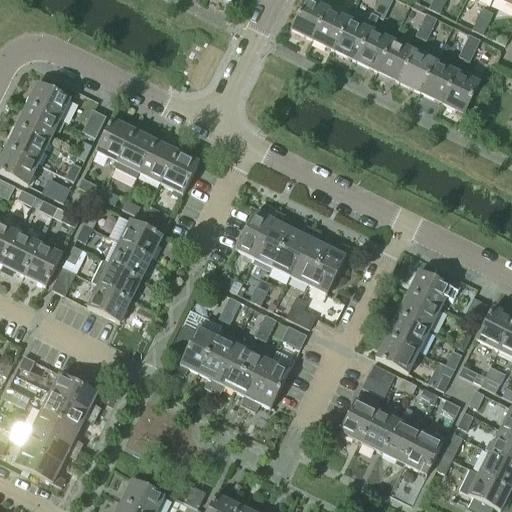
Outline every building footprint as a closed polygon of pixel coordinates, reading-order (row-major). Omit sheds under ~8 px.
[(387,0),(380,0),(377,7),(388,12),(393,3),(387,0)] [(511,0),(494,0),(494,2),(511,10),(511,0)] [(439,18),(444,7),(433,2),(428,13),(439,18)] [(305,3),(290,35),(312,46),(328,14),(305,3)] [(377,7),(372,19),(377,22),(382,24),(388,12),(377,7)] [(487,28),(493,18),(482,13),(477,23),(487,28)] [(328,14),(312,46),(333,56),(349,24),(328,14)] [(349,24),(333,56),(355,67),(371,35),(377,22),(372,19),(371,19),(368,25),(352,17),(349,24)] [(431,34),(436,24),(425,19),(421,28),(431,34)] [(482,39),(487,28),(477,23),(471,34),(482,39)] [(426,45),(431,34),(421,28),(415,40),(426,45)] [(371,35),(355,67),(377,77),(392,45),(371,35)] [(474,55),(479,45),(469,40),(464,49),(474,55)] [(392,45),(377,77),(398,88),(414,56),(392,45)] [(469,66),(474,55),(464,49),(458,61),(469,66)] [(414,56),(398,88),(420,98),(435,66),(414,56)] [(435,66),(420,98),(441,109),(457,77),(435,66)] [(457,77),(441,109),(464,120),(480,88),(457,77)] [(60,126),(71,103),(38,87),(27,110),(60,126)] [(63,127),(60,126),(27,110),(16,131),(49,147),(55,135),(58,137),(63,127)] [(95,143),(106,121),(93,115),(82,137),(95,143)] [(133,134),(112,124),(96,157),(107,162),(105,166),(116,172),(133,134)] [(39,169),(49,147),(16,131),(6,153),(39,169)] [(139,178),(155,145),(133,134),(116,172),(115,173),(137,183),(139,178)] [(161,189),(177,156),(155,145),(139,178),(161,189)] [(85,165),(92,150),(83,146),(76,160),(85,165)] [(0,177),(28,191),(39,169),(6,153),(0,164),(0,177)] [(198,169),(199,167),(177,156),(161,189),(172,195),(170,199),(180,204),(182,199),(183,200),(198,169)] [(74,186),(81,172),(72,168),(65,182),(74,186)] [(82,183),(78,192),(92,199),(96,190),(82,183)] [(0,200),(7,204),(14,191),(0,184),(0,200)] [(63,208),(71,194),(62,189),(55,204),(63,208)] [(105,194),(100,203),(114,210),(118,201),(105,194)] [(31,211),(36,202),(21,195),(17,204),(31,211)] [(53,221),(57,213),(43,205),(38,214),(53,221)] [(127,205),(122,214),(136,221),(140,212),(127,205)] [(96,226),(103,212),(94,207),(87,222),(96,226)] [(165,235),(172,222),(150,211),(144,225),(165,235)] [(254,264),(277,216),(270,213),(264,221),(254,216),(235,255),(254,264)] [(75,232),(79,223),(65,216),(60,225),(75,232)] [(272,273),(291,234),(281,229),(284,220),(277,216),(254,264),(272,273)] [(152,263),(163,241),(130,225),(119,247),(152,263)] [(0,269),(2,271),(18,237),(0,228),(0,269)] [(85,248),(92,234),(83,229),(76,244),(85,248)] [(290,282),(313,234),(306,231),(300,239),(291,234),(272,273),(290,282)] [(307,290),(327,252),(317,247),(320,238),(313,234),(290,282),(307,290)] [(23,281),(40,248),(18,237),(2,271),(23,281)] [(141,284),(152,263),(119,247),(108,268),(141,284)] [(46,292),(62,259),(40,248),(23,281),(46,292)] [(326,299),(349,252),(341,248),(336,256),(327,252),(307,290),(326,299)] [(75,270),(82,255),(73,251),(66,265),(75,270)] [(91,286),(98,290),(131,306),(141,284),(108,268),(101,265),(91,286)] [(65,301),(75,279),(62,273),(52,294),(65,301)] [(440,314),(451,292),(418,275),(407,297),(440,314)] [(223,279),(218,289),(229,294),(234,284),(223,279)] [(265,300),(270,289),(259,284),(254,294),(265,300)] [(120,328),(131,306),(98,290),(87,312),(119,328),(120,328)] [(259,311),(265,300),(254,294),(249,305),(259,311)] [(429,335),(440,314),(407,297),(396,319),(429,335)] [(301,317),(302,315),(306,307),(295,301),(290,312),(301,317)] [(235,318),(240,307),(229,302),(224,312),(235,318)] [(476,332),(486,310),(473,303),(462,325),(476,332)] [(229,329),(235,318),(224,312),(219,324),(229,329)] [(301,317),(290,312),(285,323),(308,335),(315,321),(302,315),(301,317)] [(497,356),(511,325),(511,321),(491,312),(475,345),(497,356)] [(197,378),(216,339),(221,330),(190,315),(172,352),(185,359),(175,378),(183,382),(188,374),(197,378)] [(419,357),(429,335),(396,319),(386,340),(419,357)] [(271,335),(276,325),(265,320),(260,330),(271,335)] [(511,362),(511,325),(497,356),(511,362)] [(265,347),(271,335),(260,330),(255,341),(265,347)] [(300,353),(307,340),(288,331),(282,344),(300,353)] [(465,353),(472,339),(463,334),(456,349),(465,353)] [(211,396),(235,348),(216,339),(197,378),(208,383),(205,392),(211,396)] [(407,379),(419,357),(386,340),(375,362),(407,379)] [(233,396),(253,357),(235,348),(211,396),(219,399),(224,391),(233,396)] [(454,375),(461,360),(452,356),(445,370),(454,375)] [(247,413),(271,366),(253,357),(233,396),(244,401),(240,410),(247,413)] [(29,377),(34,366),(23,361),(18,371),(29,377)] [(0,378),(6,381),(12,371),(1,365),(0,367),(0,378)] [(271,412),(290,375),(271,366),(247,413),(255,417),(260,409),(270,414),(271,412)] [(388,392),(395,379),(373,368),(367,381),(388,392)] [(472,388),(476,379),(462,372),(458,381),(472,388)] [(97,419),(100,413),(92,407),(97,397),(59,378),(50,396),(97,419)] [(443,396),(450,382),(441,378),(434,392),(443,396)] [(412,398),(417,390),(402,382),(398,391),(412,398)] [(494,398),(499,389),(484,382),(480,391),(494,398)] [(13,408),(18,397),(8,392),(3,402),(13,408)] [(434,409),(438,400),(424,393),(419,402),(434,409)] [(511,406),(511,395),(506,393),(501,402),(511,406)] [(477,414),(484,399),(475,395),(468,409),(477,414)] [(93,427),(97,419),(50,396),(41,414),(79,433),(84,424),(93,427)] [(24,413),(30,402),(18,397),(13,408),(24,413)] [(341,432),(339,436),(361,447),(378,414),(366,408),(368,404),(358,399),(355,403),(341,432)] [(455,420),(460,411),(446,404),(441,413),(455,420)] [(511,412),(500,434),(511,440),(511,412)] [(79,456),(83,449),(75,443),(79,433),(41,414),(32,432),(79,456)] [(378,414),(361,447),(383,458),(399,425),(398,424),(378,414)] [(399,425),(383,458),(404,469),(421,436),(406,429),(410,420),(402,416),(398,424),(399,425)] [(466,436),(473,421),(464,417),(457,431),(466,436)] [(75,463),(79,456),(32,432),(23,450),(62,470),(66,460),(75,463)] [(0,445),(7,449),(12,438),(1,433),(0,434),(0,445)] [(489,444),(484,453),(489,456),(511,467),(511,440),(500,434),(494,446),(489,444)] [(421,436),(404,469),(426,480),(442,447),(421,436)] [(456,457),(463,443),(454,438),(447,453),(456,457)] [(61,492),(65,484),(57,479),(62,470),(23,450),(14,469),(61,492)] [(511,467),(489,456),(479,477),(511,494),(511,492),(511,467)] [(445,479),(452,464),(443,460),(436,474),(445,479)] [(469,473),(458,495),(468,499),(474,502),(468,511),(502,511),(511,494),(479,477),(469,473)] [(133,511),(158,511),(164,500),(131,483),(120,506),(133,511)] [(195,511),(197,511),(205,497),(191,490),(183,506),(195,511)] [(237,511),(238,510),(216,499),(209,511),(237,511)]
